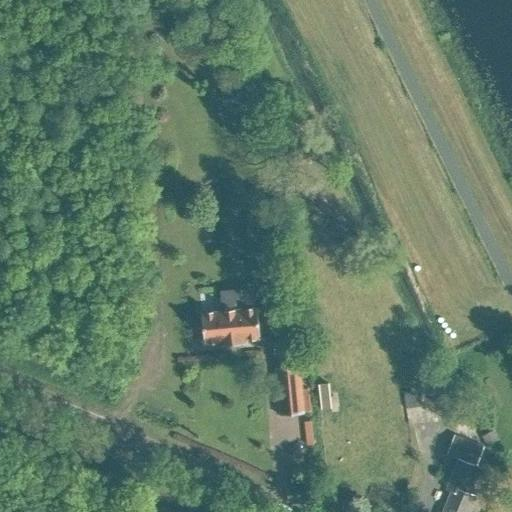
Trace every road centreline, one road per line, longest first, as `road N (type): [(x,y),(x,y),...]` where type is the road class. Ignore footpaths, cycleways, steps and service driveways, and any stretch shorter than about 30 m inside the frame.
road 1 (unclassified): [(511,289),(368,0)]
road 2 (unclassified): [(295,511),(0,384)]
